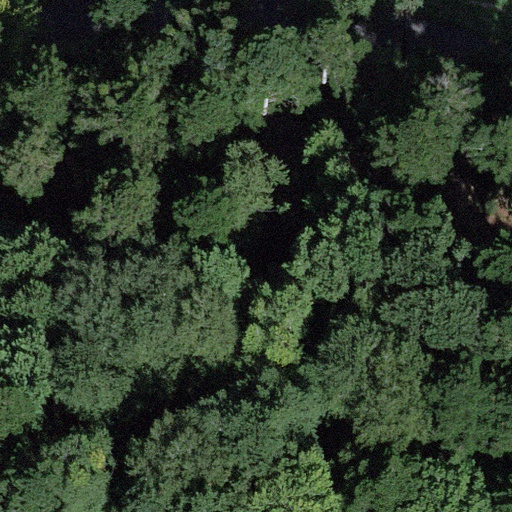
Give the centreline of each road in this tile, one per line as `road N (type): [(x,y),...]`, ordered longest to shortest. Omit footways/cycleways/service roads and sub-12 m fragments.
road 1 (unclassified): [(242,0),(391,25),(511,67)]
road 2 (unclassified): [(0,30),(165,0)]
